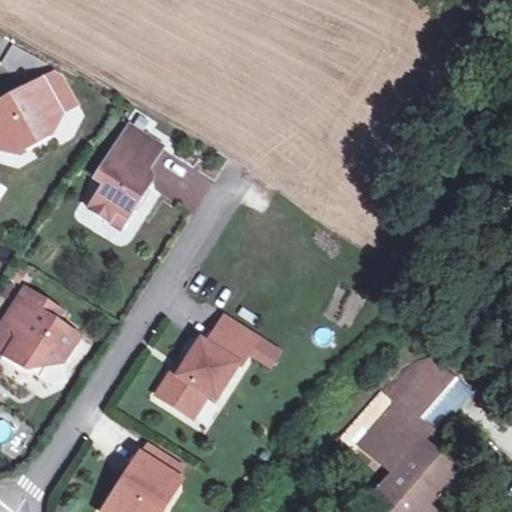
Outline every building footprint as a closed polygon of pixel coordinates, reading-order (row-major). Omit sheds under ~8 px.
[(62,116),(43,83),(6,104),(8,108),(0,112),(0,150),(8,153),(30,141),(33,145),(53,134),(47,124),(62,116)] [(164,149),(131,128),(97,181),(105,187),(90,211),(110,224),(117,214),(128,221),(149,187),(152,186),(154,185),(155,183),(156,179),(154,175),(152,173),(148,173),(164,149)] [(128,221),(117,214),(110,224),(121,231),(128,221)] [(63,313),(25,290),(3,326),(19,336),(6,357),(26,370),(30,364),(38,369),(48,368),(64,364),(81,338),(57,322),(63,313)] [(260,339),(227,318),(220,329),(253,350),(260,339)] [(253,350),(220,329),(208,347),(202,344),(180,377),(173,373),(158,397),(185,415),(198,412),(208,396),(215,401),(237,367),(241,369),(253,350)] [(396,406),(415,422),(450,383),(431,366),(433,364),(429,361),(401,371),(382,394),(396,406)] [(30,364),(26,370),(40,379),(48,368),(38,369),(30,364)] [(382,394),(355,426),(367,435),(359,444),(376,459),(380,454),(399,470),(374,499),(389,511),(420,511),(425,507),(445,484),(429,471),(439,460),(422,445),(430,436),(415,422),(396,406),(382,394)] [(208,432),(220,407),(209,402),(197,426),(208,432)] [(150,448),(143,459),(176,481),(183,470),(150,448)] [(143,459),(141,458),(106,511),(162,511),(166,506),(162,504),(177,482),(176,481),(143,459)] [(454,474),(439,460),(429,471),(445,484),(454,474)]
